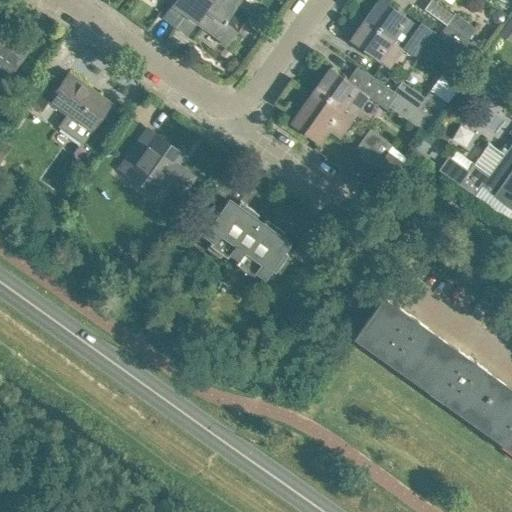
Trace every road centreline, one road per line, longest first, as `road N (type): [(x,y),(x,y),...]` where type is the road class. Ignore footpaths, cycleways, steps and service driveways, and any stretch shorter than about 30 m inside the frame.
road 1 (secondary): [(322,511),(0,291)]
road 2 (residential): [(234,111),(76,0)]
road 3 (residential): [(234,111),(311,0)]
road 4 (residential): [(339,183),(234,111)]
